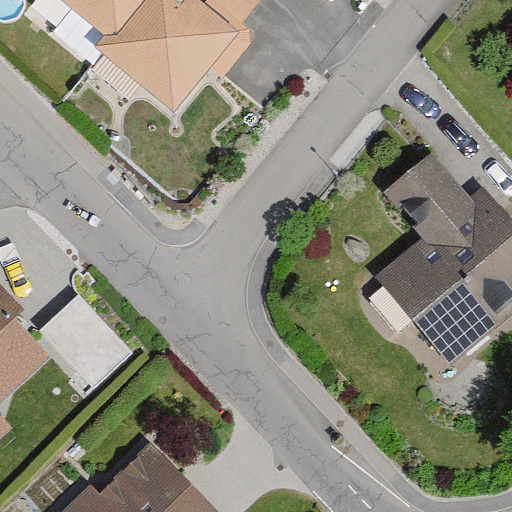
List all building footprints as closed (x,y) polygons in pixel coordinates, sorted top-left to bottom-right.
[(70,0),(116,43),(156,0),(70,0)] [(156,0),(116,43),(103,57),(164,114),(227,48),(175,0),(156,0)] [(264,0),(212,0),(245,25),(264,0)] [(421,238),(376,276),(453,365),(511,314),(511,221),(482,187),(471,197),(431,152),(383,194),(421,238)] [(0,299),(0,394),(47,352),(0,299)] [(82,309),(55,335),(102,383),(129,357),(82,309)] [(113,511),(199,511),(156,469),(113,511)]
